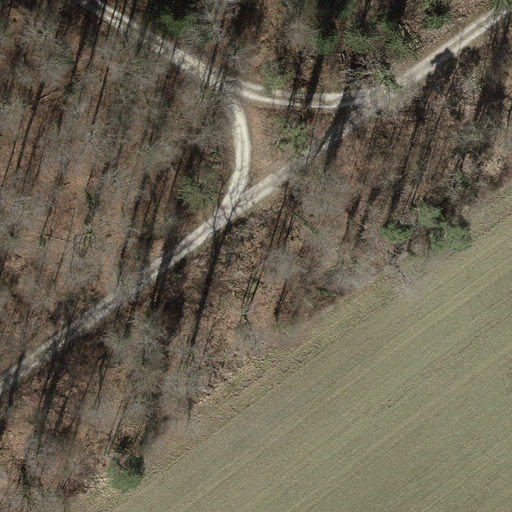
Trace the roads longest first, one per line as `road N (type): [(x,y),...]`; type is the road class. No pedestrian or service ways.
road 1 (track): [(511,0),(0,384)]
road 2 (track): [(242,201),(231,90),(101,0)]
road 3 (track): [(231,90),(367,106)]
